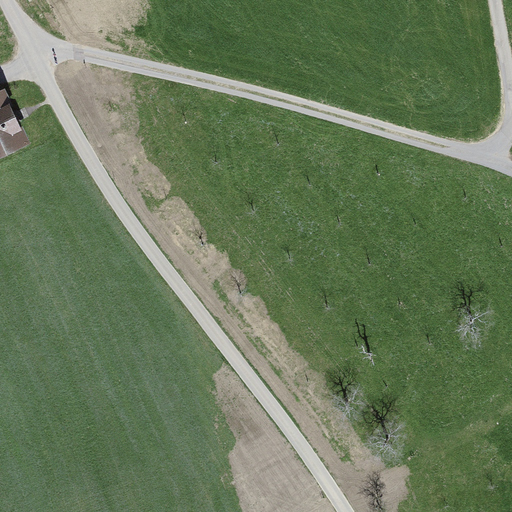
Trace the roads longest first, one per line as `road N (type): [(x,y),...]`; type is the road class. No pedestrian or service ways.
road 1 (unclassified): [(346,511),(1,0)]
road 2 (track): [(511,94),(504,123),(457,142),(258,88),(28,43)]
